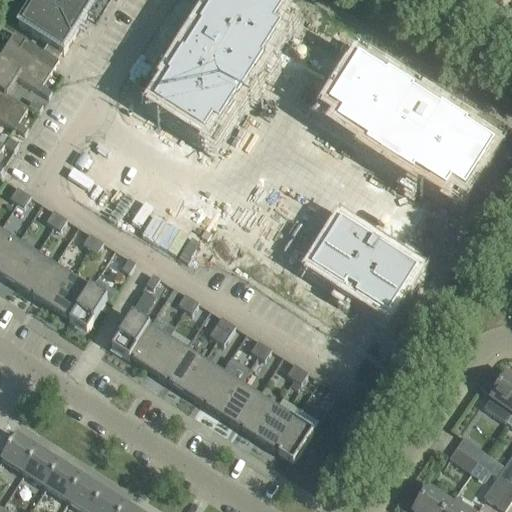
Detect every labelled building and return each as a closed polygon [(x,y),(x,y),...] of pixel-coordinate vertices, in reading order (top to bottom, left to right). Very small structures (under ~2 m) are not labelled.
[(36,0),(18,29),(64,57),(99,0),(114,0),(117,2),(118,1),(116,0),(36,0)] [(271,0),(198,0),(121,123),(203,175),(302,20),(271,0)] [(15,36),(9,45),(53,74),(59,64),(15,36)] [(5,51),(0,58),(0,61),(22,76),(18,82),(24,86),(49,102),(52,96),(43,90),(53,74),(9,45),(8,46),(10,48),(7,52),(5,51)] [(0,94),(7,99),(8,98),(18,82),(22,76),(0,61),(0,94)] [(355,91),(328,133),(471,226),(511,163),(511,159),(370,68),(355,91)] [(0,123),(25,139),(28,134),(19,128),(29,111),(8,98),(7,99),(0,94),(0,123)] [(34,104),(29,111),(39,118),(43,110),(34,104)] [(10,142),(5,149),(14,155),(19,148),(10,142)] [(18,207),(24,197),(17,192),(11,203),(18,207)] [(24,197),(18,207),(25,211),(31,201),(24,197)] [(54,230),(61,220),(54,216),(47,226),(54,230)] [(330,217),(286,283),(370,339),(414,273),(330,217)] [(61,220),(54,230),(61,235),(68,224),(61,220)] [(0,273),(17,246),(0,235),(0,273)] [(90,254),(97,243),(90,239),(83,249),(90,254)] [(97,243),(90,254),(97,258),(104,248),(97,243)] [(16,288),(35,258),(17,246),(0,273),(0,280),(4,284),(6,282),(16,288)] [(34,300),(54,269),(35,258),(16,288),(34,300)] [(122,274),(129,279),(136,268),(129,263),(122,274)] [(42,305),(52,311),(72,281),(54,269),(34,300),(33,302),(41,307),(42,305)] [(153,294),(160,284),(153,279),(146,290),(153,294)] [(72,281),(52,311),(70,323),(90,293),(72,281)] [(108,304),(90,293),(70,323),(69,325),(87,337),(108,304)] [(186,315),(192,304),(185,299),(179,310),(186,315)] [(192,304),(186,315),(192,319),(199,308),(192,304)] [(199,333),(217,345),(224,335),(217,330),(222,322),(211,315),(199,333)] [(112,352),(129,363),(131,361),(150,331),(132,320),(112,352)] [(224,335),(231,339),(236,332),(222,323),(217,330),(224,335)] [(150,331),(131,361),(149,373),(168,343),(150,331)] [(231,339),(224,335),(217,345),(224,350),(231,339)] [(168,343),(149,373),(159,380),(158,382),(166,386),(167,384),(186,354),(168,343)] [(258,361),(265,350),(258,346),(251,357),(258,361)] [(265,350),(258,361),(265,365),(272,355),(265,350)] [(186,354),(167,384),(185,396),(205,366),(186,354)] [(205,366),(185,396),(196,403),(195,405),(202,410),(203,408),(223,377),(205,366)] [(295,384),(302,373),(295,369),(288,380),(295,384)] [(302,373),(295,384),(302,389),(308,378),(302,373)] [(203,408),(222,419),(241,389),(223,377),(203,408)] [(511,381),(507,379),(484,412),(507,428),(511,419),(511,381)] [(239,433),(240,431),(259,401),(241,389),(222,419),(232,426),(231,428),(239,433)] [(324,403),(332,408),(339,397),(331,392),(324,403)] [(259,401),(240,431),(258,443),(278,412),(259,401)] [(296,424),(278,412),(258,443),(269,449),(268,451),(275,456),(277,454),(296,424)] [(296,424),(277,454),(295,466),(314,436),(296,424)] [(2,464),(24,478),(39,454),(17,440),(2,464)] [(464,442),(457,453),(477,466),(484,456),(464,442)] [(477,466),(457,453),(450,463),(470,477),(477,466)] [(24,478),(46,492),(61,468),(39,454),(24,478)] [(511,459),(498,480),(508,488),(511,482),(511,459)] [(46,492),(68,506),(84,482),(61,468),(46,492)] [(483,502),(494,509),(508,488),(498,480),(483,502)] [(68,506),(78,511),(95,511),(106,496),(84,482),(68,506)] [(511,489),(508,488),(494,509),(498,511),(507,511),(511,505),(511,489)] [(416,511),(448,511),(451,508),(429,493),(416,511)] [(95,511),(126,511),(128,510),(106,496),(95,511)] [(451,508),(448,511),(472,511),(456,501),(451,508)]
